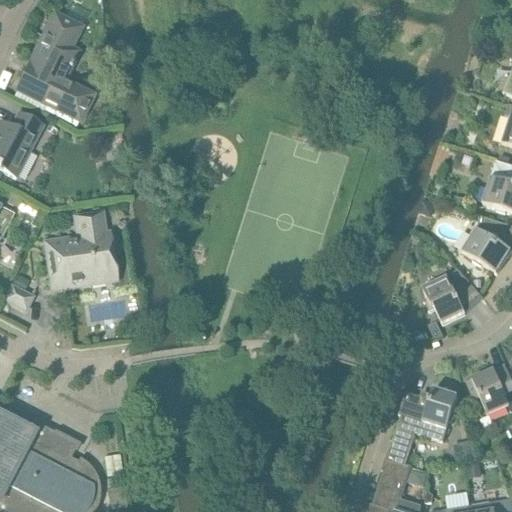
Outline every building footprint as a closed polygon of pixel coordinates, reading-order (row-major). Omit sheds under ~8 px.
[(28,67),(16,92),(79,123),(92,99),(62,84),(69,70),(71,71),(74,65),(72,64),(77,55),(69,51),(79,31),(55,18),(30,68),(28,67)] [(511,73),(503,95),(511,99),(511,73)] [(511,108),(509,107),(505,119),(509,120),(501,146),(511,149),(511,108)] [(10,129),(0,123),(0,173),(15,181),(43,128),(18,115),(10,129)] [(511,168),(496,164),(482,206),(496,211),(495,213),(505,216),(506,214),(511,215),(511,168)] [(422,204),(419,215),(428,218),(432,207),(422,204)] [(0,241),(1,241),(14,217),(0,209),(0,241)] [(51,293),(76,289),(116,283),(109,236),(104,237),(101,216),(75,220),(78,241),(44,246),(51,293)] [(511,241),(511,229),(481,219),(477,229),(461,254),(473,262),(472,264),(481,270),(482,268),(496,277),(511,254),(507,251),(511,243),(511,241)] [(480,298),(457,271),(451,277),(422,291),(427,302),(423,304),(429,315),(434,312),(442,328),(465,317),(463,313),(480,298)] [(32,300),(12,289),(5,302),(25,313),(32,300)] [(435,324),(428,327),(433,339),(442,338),(435,324)] [(384,330),(380,342),(393,346),(397,334),(384,330)] [(511,416),(511,415),(511,384),(505,368),(467,384),(474,403),(480,400),(487,417),(508,408),(511,416)] [(388,451),(384,462),(410,470),(411,470),(405,468),(415,436),(443,444),(457,398),(433,391),(429,403),(406,395),(398,418),(401,419),(390,452),(388,451)] [(7,421),(0,417),(0,511),(95,511),(97,509),(99,503),(100,498),(100,491),(98,485),(96,479),(93,473),(89,468),(84,464),(79,461),(77,464),(70,461),(77,447),(11,413),(7,421)] [(471,444),(452,448),(456,468),(475,464),(471,444)] [(401,501),(410,470),(384,462),(381,473),(383,474),(371,511),(420,511),(421,508),(401,501)] [(468,481),(479,479),(477,466),(466,468),(468,481)] [(449,510),(472,507),(470,493),(448,496),(449,510)] [(492,505),(470,508),(470,511),(511,511),(511,507),(510,502),(492,505)]
